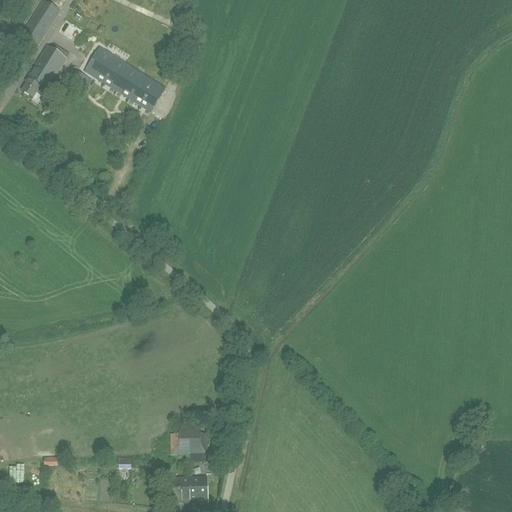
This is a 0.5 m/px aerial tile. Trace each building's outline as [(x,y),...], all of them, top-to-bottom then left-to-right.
[(39,46),(60,13),(43,2),(22,35),(39,46)] [(47,90),(66,60),(47,48),(25,83),(27,84),(22,93),(32,99),(36,93),(39,95),(43,88),(47,90)] [(85,72),(135,104),(151,113),(166,90),(99,48),(85,72)] [(81,94),(90,80),(78,73),(70,87),(81,94)] [(75,121),(83,114),(74,105),(66,112),(75,121)] [(51,139),(52,145),(69,143),(67,136),(51,139)] [(71,164),(80,170),(90,156),(81,150),(71,164)] [(99,184),(106,169),(98,165),(91,181),(99,184)] [(170,456),(207,456),(207,435),(201,435),(201,428),(179,428),(179,435),(170,435),(170,456)] [(44,467),(57,467),(57,458),(44,458),(44,467)] [(119,471),(131,471),(131,459),(119,460),(119,471)] [(170,504),(189,504),(207,504),(206,479),(169,480),(170,504)]
